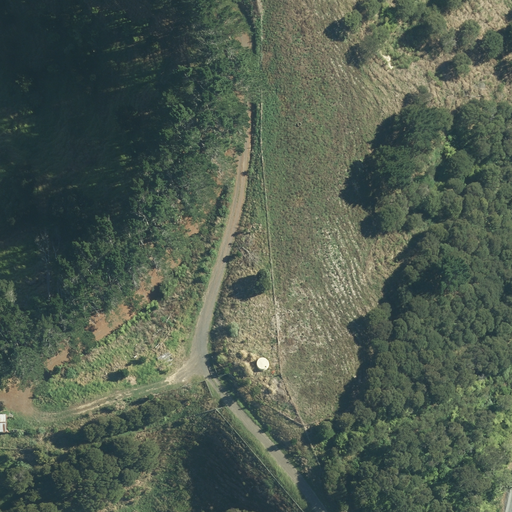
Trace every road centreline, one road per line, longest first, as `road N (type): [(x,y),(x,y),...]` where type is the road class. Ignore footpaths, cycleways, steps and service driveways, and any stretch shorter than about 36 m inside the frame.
road 1 (track): [(0,405),(106,417),(172,396),(193,371),(204,327),(252,225),(257,144),(237,0)]
road 2 (track): [(303,511),(196,360)]
